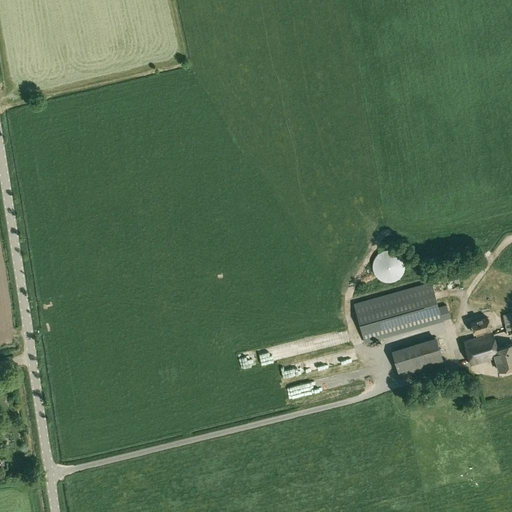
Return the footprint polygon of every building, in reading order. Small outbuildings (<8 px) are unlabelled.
[(402,258),(400,255),(397,253),(394,251),(391,250),(387,250),(384,251),(380,252),(378,255),(375,257),(374,260),(373,264),(373,267),(373,271),(375,274),(377,277),(380,279),(383,281),(386,282),(390,282),(393,281),(397,280),(399,277),(402,275),(403,272),(404,268),(404,265),(404,261),(402,258)] [(450,318),(446,304),(438,306),(431,282),(353,303),(365,343),(450,318)] [(474,333),(491,328),(488,317),(471,322),(474,333)] [(511,343),(497,348),(493,332),(464,341),(471,364),(494,356),(498,370),(511,365),(511,343)] [(436,337),(391,350),(400,379),(444,365),(436,337)] [(246,349),(246,354),(239,353),(238,362),(247,364),(249,350),(246,349)] [(285,373),(301,370),(300,362),(284,364),(285,373)] [(345,376),(347,383),(366,378),(364,370),(345,376)]
